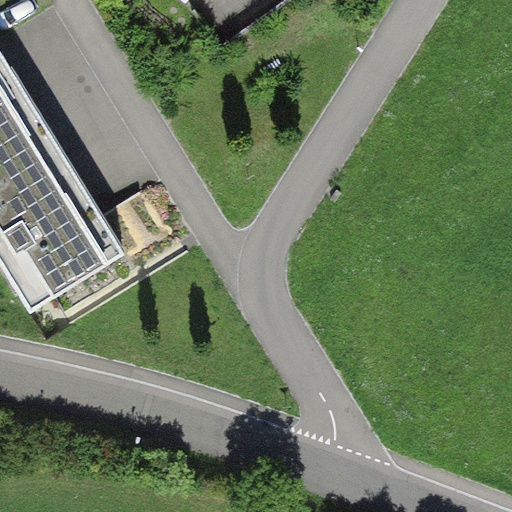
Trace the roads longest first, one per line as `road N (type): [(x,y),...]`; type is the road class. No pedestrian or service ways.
road 1 (residential): [(0,380),(145,411),(330,476)]
road 2 (residential): [(261,273),(223,248),(71,0)]
road 3 (residential): [(261,273),(276,231),(424,0)]
road 4 (residential): [(330,476),(338,439),(328,405),(269,307),(261,273)]
